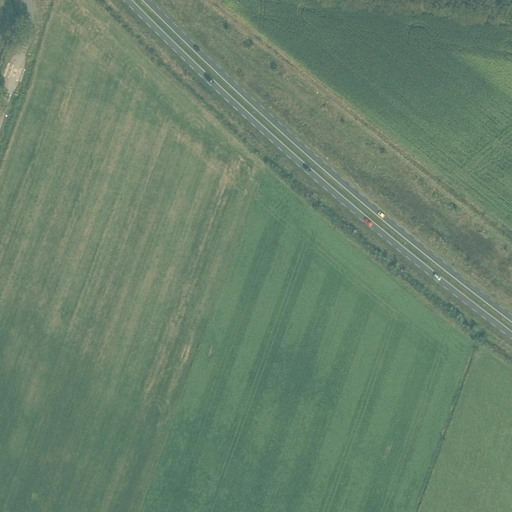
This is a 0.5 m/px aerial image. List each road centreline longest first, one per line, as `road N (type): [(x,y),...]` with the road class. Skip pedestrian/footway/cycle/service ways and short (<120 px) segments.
road 1 (primary): [(127,0),(350,207),(511,336)]
road 2 (primary): [(511,318),(359,197),(145,0)]
